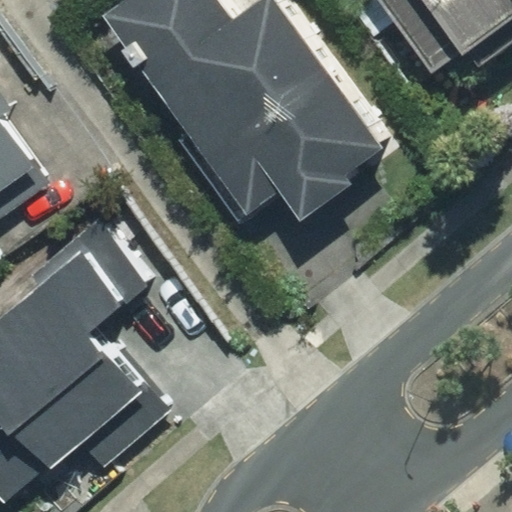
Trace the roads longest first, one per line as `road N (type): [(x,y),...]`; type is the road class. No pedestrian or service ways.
road 1 (unknown): [(27,0),(284,354),(336,405)]
road 2 (residential): [(228,511),(336,405),(511,258)]
road 3 (residential): [(511,400),(382,511)]
